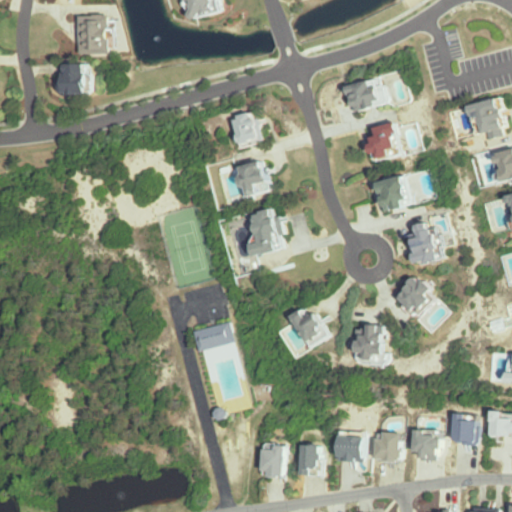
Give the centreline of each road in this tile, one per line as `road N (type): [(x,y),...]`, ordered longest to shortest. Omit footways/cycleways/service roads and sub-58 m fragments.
road 1 (residential): [(0,139),(77,128),(358,51),(454,0)]
road 2 (residential): [(295,69),(329,198),(370,259)]
road 3 (residential): [(236,511),(402,488)]
road 4 (residential): [(35,135),(22,57),(24,0)]
